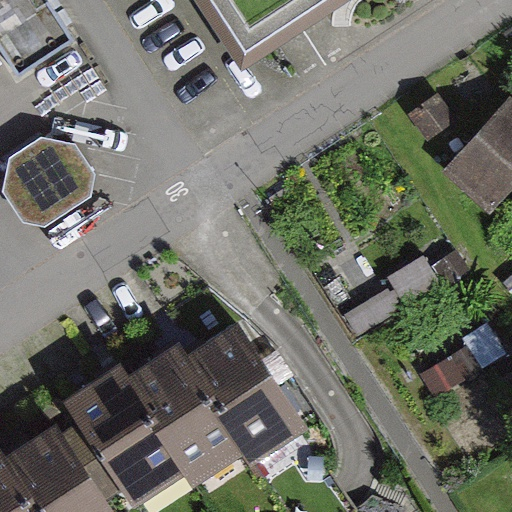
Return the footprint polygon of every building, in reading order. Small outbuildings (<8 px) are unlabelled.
[(114,55),(78,0),(0,0),(0,76),(45,47),(69,84),(114,55)] [(207,0),(252,66),(350,0),(207,0)] [(436,166),(492,222),(511,201),(511,97),(508,94),(436,166)] [(0,172),(39,233),(104,191),(64,129),(0,169),(0,172)] [(281,315),(219,351),(281,460),(344,424),(281,315)] [(168,380),(231,489),(281,460),(219,351),(168,380)] [(168,380),(101,418),(154,511),(190,511),(231,489),(168,380)] [(38,455),(70,511),(154,511),(101,418),(38,455)] [(0,476),(0,511),(70,511),(38,455),(0,476)]
